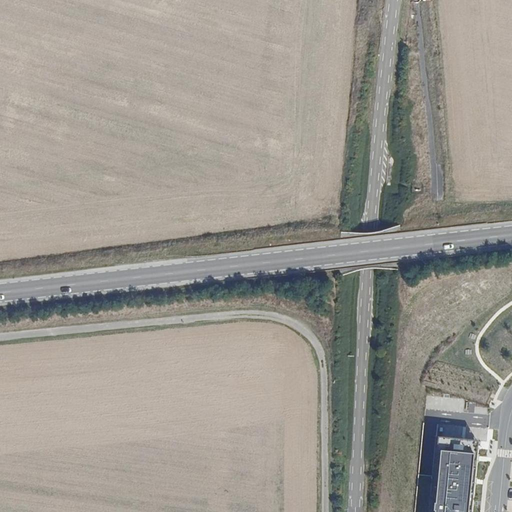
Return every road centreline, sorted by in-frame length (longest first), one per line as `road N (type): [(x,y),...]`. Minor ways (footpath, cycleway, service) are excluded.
road 1 (primary): [(511,234),(0,292)]
road 2 (tertiary): [(393,0),(371,212),(357,511)]
road 3 (track): [(324,511),(324,362),(311,334),(264,313),(0,332)]
